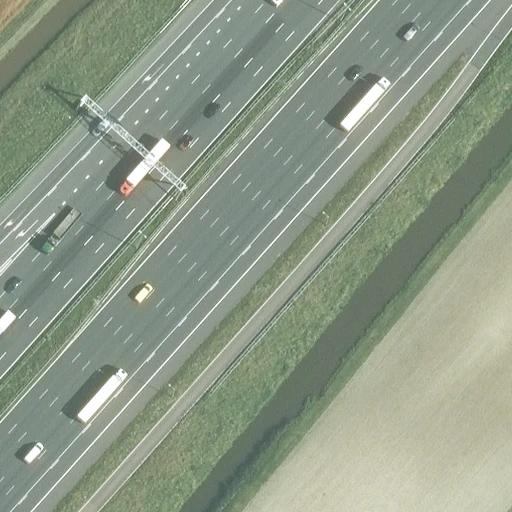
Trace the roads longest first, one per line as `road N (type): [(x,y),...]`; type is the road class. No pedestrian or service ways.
road 1 (motorway): [(0,471),(422,0)]
road 2 (motorway): [(294,0),(84,233)]
road 3 (motorway): [(84,233),(0,326)]
